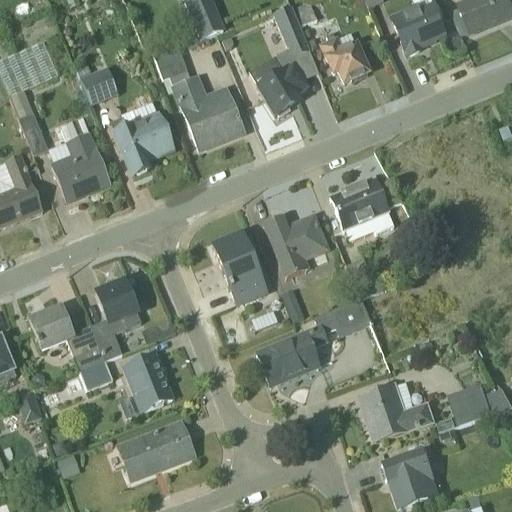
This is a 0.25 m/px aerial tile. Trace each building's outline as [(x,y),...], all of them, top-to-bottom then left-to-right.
[(205,0),(204,0),(184,8),(200,50),(221,41),(205,0)] [(360,0),(366,13),(381,7),(378,2),(382,0),(360,0)] [(413,13),(389,23),(405,61),(419,56),(417,51),(443,40),(426,0),(424,0),(410,6),(413,13)] [(511,17),(504,0),(474,0),(455,8),(468,39),(511,19),(511,17)] [(307,7),(289,14),(295,32),(314,25),(307,7)] [(279,75),(253,92),(274,122),(298,106),(294,100),(306,92),(289,65),(306,59),(295,32),(289,14),(270,21),(284,56),(272,64),(279,75)] [(365,77),(353,48),(340,53),(336,42),(318,49),(330,78),(336,76),(341,87),(365,77)] [(41,48),(0,65),(0,85),(32,162),(47,156),(21,96),(55,82),(41,48)] [(174,51),(150,61),(160,86),(167,84),(196,156),(240,138),(222,94),(204,102),(195,80),(187,84),(174,51)] [(117,101),(105,73),(88,80),(85,73),(75,77),(89,112),(117,101)] [(170,156),(154,118),(122,132),(119,125),(109,129),(131,182),(147,175),(144,167),(170,156)] [(108,190),(80,124),(57,134),(68,160),(48,169),(64,208),(108,190)] [(0,233),(40,217),(17,162),(0,168),(0,233)] [(374,192),(371,186),(328,205),(347,251),(391,232),(374,192)] [(279,225),(262,232),(284,286),(307,277),(302,266),(324,257),(310,223),(283,235),(279,225)] [(210,252),(234,310),(264,299),(241,240),(210,252)] [(105,327),(88,334),(102,367),(151,348),(148,340),(117,352),(112,341),(140,330),(122,288),(94,299),(105,327)] [(291,295),(279,300),(290,328),(302,323),(291,295)] [(409,350),(386,295),(359,307),(369,330),(383,361),(409,350)] [(255,359),(269,392),(317,372),(310,356),(326,349),(323,341),(333,337),(336,344),(369,330),(359,307),(311,327),(314,335),(255,359)] [(76,378),(102,367),(88,334),(69,342),(58,314),(27,327),(32,339),(14,346),(21,364),(40,359),(64,350),(76,378)] [(0,388),(14,383),(0,348),(0,388)] [(152,362),(119,377),(137,420),(171,405),(152,362)] [(102,367),(76,378),(83,396),(110,386),(102,367)] [(476,390),(447,400),(457,432),(486,423),(476,390)] [(394,391),(358,403),(373,448),(434,428),(428,410),(403,418),(394,391)] [(40,424),(31,397),(14,402),(22,429),(40,424)] [(179,429),(115,453),(128,487),(192,463),(179,429)] [(424,458),(380,472),(392,511),(409,511),(438,503),(424,458)]
